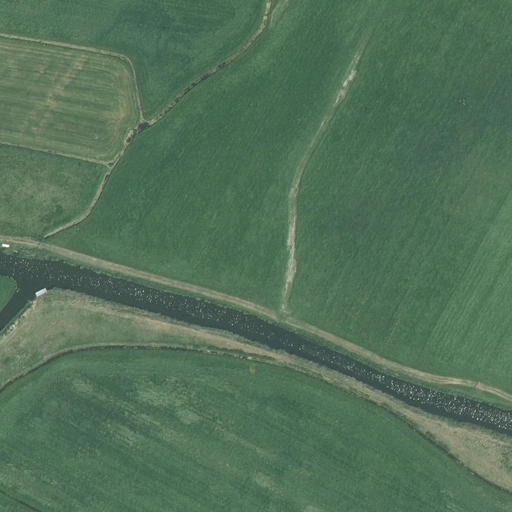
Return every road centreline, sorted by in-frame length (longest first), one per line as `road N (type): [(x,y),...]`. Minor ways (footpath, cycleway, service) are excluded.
road 1 (track): [(511,478),(444,431),(330,378),(259,356),(110,338),(65,347),(0,378)]
road 2 (track): [(511,401),(422,377),(198,291),(0,239)]
